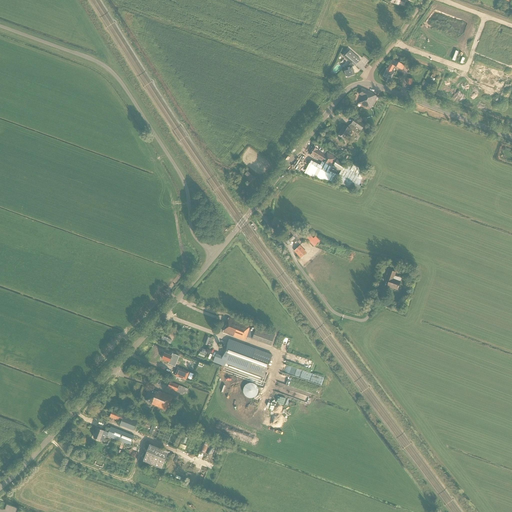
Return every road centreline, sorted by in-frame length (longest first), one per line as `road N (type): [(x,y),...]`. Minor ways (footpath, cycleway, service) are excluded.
road 1 (unclassified): [(215,255),(191,230),(183,179),(111,71),(0,25)]
road 2 (tertiary): [(0,487),(215,255)]
road 3 (tertiary): [(215,255),(341,95),(369,84)]
road 4 (tertiary): [(511,138),(369,84)]
